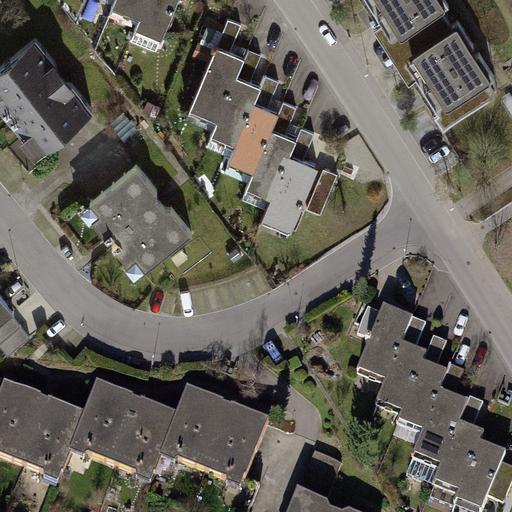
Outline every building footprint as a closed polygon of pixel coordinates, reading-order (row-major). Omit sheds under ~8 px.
[(116,0),(113,8),(139,19),(135,28),(161,40),(178,0),(116,0)] [(367,0),(379,20),(374,24),(407,78),(415,73),(437,110),(434,112),(442,124),(494,92),(487,80),(490,78),(455,21),(451,24),(441,8),(445,5),(442,0),(367,0)] [(193,54),(211,62),(218,44),(226,24),(207,16),(204,24),(207,26),(201,41),(199,40),(193,54)] [(218,44),(231,49),(242,23),(229,18),(226,24),(218,44)] [(36,38),(0,66),(0,103),(12,119),(26,136),(24,137),(35,151),(91,106),(36,38)] [(211,62),(191,110),(218,122),(212,137),(234,147),(228,163),(253,174),(247,190),(272,200),(264,220),(290,231),(318,165),(307,160),(304,159),(291,153),(297,137),(290,134),(286,132),(273,127),(280,111),(271,107),(268,105),(255,100),(262,84),(254,81),(251,79),(238,74),(246,56),(233,50),(231,49),(218,44),(211,62)] [(238,74),(251,79),(262,53),(249,48),(246,56),(238,74)] [(255,100),(268,105),(279,79),(267,74),(262,84),(255,100)] [(273,127),(286,132),(297,106),(284,101),(280,111),(273,127)] [(291,153),(304,159),(315,131),(302,126),(297,137),(291,153)] [(140,162),(91,198),(102,212),(94,218),(128,262),(137,255),(147,268),(194,232),(174,206),(167,205),(158,193),(158,187),(140,162)] [(325,168),(309,206),(321,211),(337,173),(325,168)] [(0,322),(11,313),(15,310),(6,300),(0,292),(0,322)] [(386,308),(383,315),(373,340),(358,376),(387,388),(379,408),(406,419),(402,427),(425,437),(416,460),(443,472),(436,490),(458,500),(455,508),(465,511),(485,511),(491,499),(505,465),(509,455),(494,449),(482,445),(486,435),(477,432),(475,430),(463,426),(470,405),(457,399),(455,398),(442,393),(449,375),(439,370),(437,369),(425,364),(428,356),(418,352),(416,351),(404,346),(415,320),(408,317),(386,308)] [(360,335),(373,340),(383,315),(370,310),(360,335)] [(11,313),(0,322),(0,344),(8,355),(30,337),(11,313)] [(404,346),(416,351),(427,325),(415,320),(404,346)] [(428,356),(425,364),(437,369),(448,344),(436,338),(428,356)] [(442,393),(455,398),(465,372),(452,367),(449,375),(442,393)] [(41,399),(5,385),(0,397),(0,457),(45,476),(42,482),(56,487),(63,475),(64,475),(73,455),(87,460),(88,456),(138,475),(136,480),(150,485),(155,474),(157,475),(163,460),(177,465),(179,461),(229,482),(227,485),(241,491),(246,480),(248,481),(272,423),(228,406),(188,391),(178,417),(130,399),(98,386),(86,416),(41,399)] [(472,400),(470,405),(463,426),(475,430),(484,404),(472,400)] [(511,468),(505,465),(491,499),(505,505),(511,486),(511,468)] [(329,506),(301,494),(293,511),(331,511),(332,511),(329,506)]
